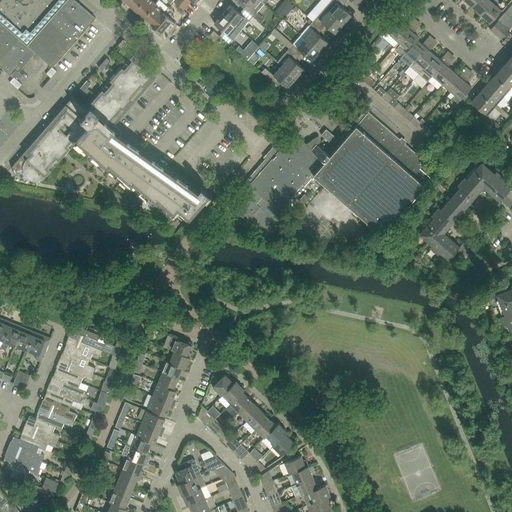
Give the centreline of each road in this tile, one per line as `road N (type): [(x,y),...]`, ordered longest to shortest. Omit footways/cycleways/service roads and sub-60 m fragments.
road 1 (unclassified): [(0,87),(27,111),(41,108),(118,20)]
road 2 (residential): [(276,117),(378,0)]
road 3 (residential): [(511,62),(490,43),(475,61),(409,7)]
road 4 (residential): [(255,143),(162,59)]
road 5 (residential): [(262,511),(243,472),(183,420)]
